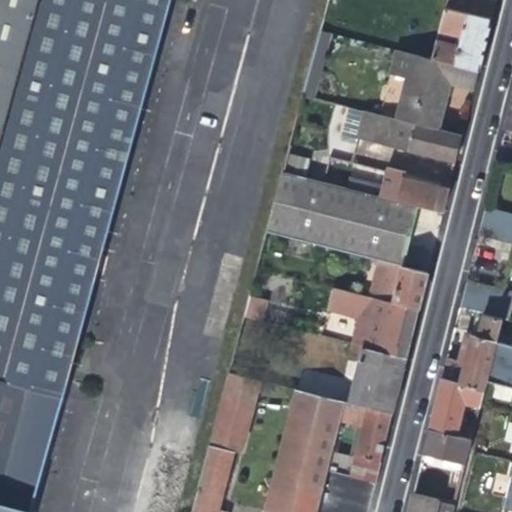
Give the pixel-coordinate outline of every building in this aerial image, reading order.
[(0,0),(0,511),(27,511),(28,509),(61,394),(168,0),(0,0)] [(445,0),(444,8),(457,11),(460,0),(445,0)] [(436,41),(431,58),(478,70),(485,43),(491,19),(457,11),(444,8),(438,30),(459,35),(457,46),(436,41)] [(328,32),(319,29),(312,56),(321,58),(328,32)] [(407,78),(397,117),(415,122),(431,58),(398,50),(392,74),(407,78)] [(473,88),(478,70),(431,58),(415,122),(438,128),(450,82),(456,83),(473,88)] [(308,72),(302,93),(312,96),(318,75),(308,72)] [(511,145),(511,97),(505,125),(501,143),(511,145)] [(462,134),(438,128),(415,122),(397,117),(395,117),(364,109),(358,135),(426,151),(456,158),(462,134)] [(398,196),(397,198),(417,203),(443,209),(446,197),(448,187),(403,176),(404,170),(386,165),(379,191),(398,196)] [(281,171),(276,190),(331,204),(392,219),(397,198),(336,184),(281,171)] [(331,204),(276,190),(266,230),(322,244),(331,204)] [(331,204),(322,244),(372,257),(402,265),(411,229),(417,203),(397,198),(392,219),(331,204)] [(511,212),(485,206),(478,233),(511,242),(511,212)] [(362,294),(370,296),(385,300),(418,308),(423,288),(427,271),(402,265),(372,257),(362,294)] [(511,292),(466,279),(459,307),(478,312),(484,313),(502,318),(508,319),(511,305),(511,292)] [(362,344),(373,347),(385,300),(370,296),(357,343),(362,344)] [(262,322),(268,301),(250,297),(245,318),(262,322)] [(385,300),(373,347),(406,356),(412,330),(418,308),(385,300)] [(470,345),(460,381),(484,387),(486,380),(496,341),(502,318),(484,313),(478,312),(470,345)] [(511,343),(511,345),(496,341),(486,380),(511,386),(511,343)] [(362,344),(347,401),(392,412),(399,381),(406,356),(373,347),(362,344)] [(258,379),(228,372),(210,439),(239,446),(258,379)] [(479,407),(484,387),(460,381),(442,376),(435,403),(429,428),(471,439),(474,428),(467,426),(468,419),(463,418),(467,403),(479,407)] [(314,511),(326,468),(339,417),(344,400),(296,388),(264,507),(282,511),(314,511)] [(383,446),(392,412),(347,401),(344,400),(339,417),(363,424),(355,455),(357,455),(352,475),(374,481),(383,446)] [(465,462),(471,439),(429,428),(423,452),(438,456),(465,462)] [(209,444),(190,511),(221,511),(222,511),(224,502),(219,501),(233,450),(209,444)] [(511,511),(511,470),(503,506),(511,508),(511,510),(511,511)] [(458,486),(417,476),(413,491),(455,501),(458,486)] [(326,477),(323,511),(365,511),(368,480),(326,477)] [(451,511),(455,501),(413,491),(407,511),(451,511)]
